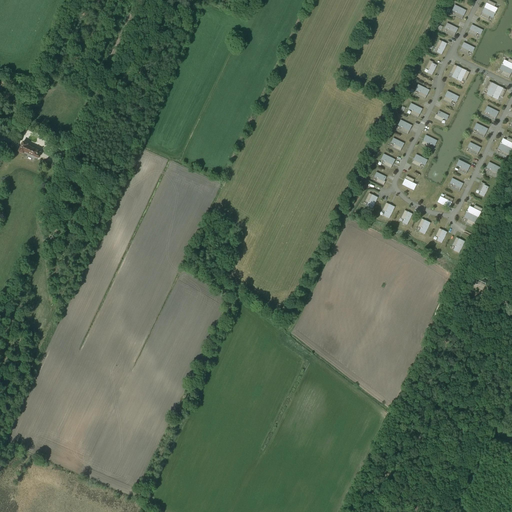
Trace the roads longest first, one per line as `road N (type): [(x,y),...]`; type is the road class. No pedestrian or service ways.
road 1 (unknown): [(135,0),(69,155),(70,165),(114,185)]
road 2 (track): [(511,305),(441,447)]
